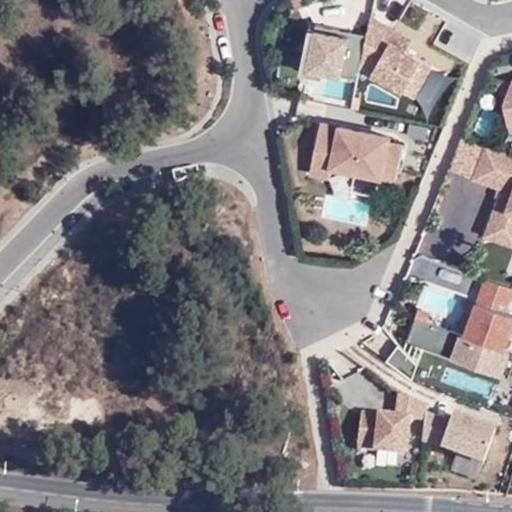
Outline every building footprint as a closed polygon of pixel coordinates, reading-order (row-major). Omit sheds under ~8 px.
[(368,26),(361,61),(415,94),(437,59),(412,45),(417,34),(372,8),(368,26)] [(368,26),(313,19),(303,63),(359,75),(361,61),(368,26)] [(366,104),(369,78),(357,76),(354,103),(366,104)] [(408,132),(326,116),(313,170),(335,174),(339,163),(397,174),(408,132)] [(511,151),(463,136),(452,165),(498,183),(482,235),(511,246),(511,151)] [(511,286),(486,274),(468,326),(507,341),(511,329),(511,286)] [(468,326),(420,313),(410,335),(503,371),(511,350),(511,342),(507,341),(468,326)] [(398,406),(364,409),(357,449),(407,453),(414,421),(424,421),(427,409),(427,403),(401,389),(398,406)] [(427,409),(424,421),(422,442),(482,466),(500,421),(453,407),(451,419),(427,409)]
